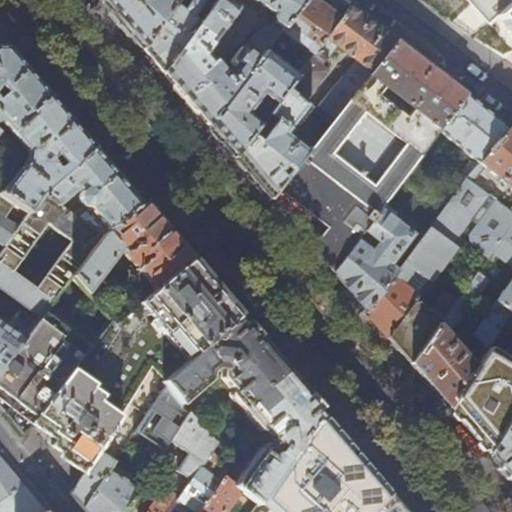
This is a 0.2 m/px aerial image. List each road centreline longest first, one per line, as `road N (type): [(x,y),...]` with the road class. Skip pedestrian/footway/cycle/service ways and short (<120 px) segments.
road 1 (secondary): [(33,0),(473,511)]
road 2 (residential): [(372,0),(511,108)]
